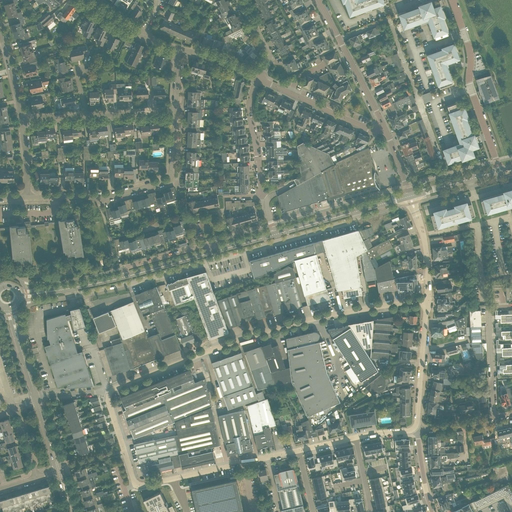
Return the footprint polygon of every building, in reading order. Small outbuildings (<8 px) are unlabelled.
[(16,0),(7,0),(9,3),(10,3),(10,4),(4,5),(6,12),(15,9),(14,4),(18,3),(16,0)] [(52,0),(49,5),(51,2),(54,4),(52,7),(54,8),(54,9),(57,6),(61,0),(52,0)] [(124,0),(116,0),(114,4),(117,7),(116,9),(123,13),(125,9),(127,10),(127,9),(126,9),(132,0),(127,0),(127,1),(124,0)] [(266,2),(265,0),(264,0),(255,5),(256,7),(258,6),(259,9),(267,6),(265,3),(266,2)] [(300,0),(298,0),(290,4),(293,9),(303,4),(302,3),(303,3),(301,0),(300,0)] [(343,0),(344,3),(346,2),(351,16),(365,10),(366,10),(367,11),(370,10),(370,8),(371,8),(389,2),(388,0),(343,0)] [(134,3),(133,4),(130,9),(133,10),(130,16),(137,20),(139,16),(140,17),(140,16),(139,16),(141,13),(141,12),(138,10),(140,7),(137,5),(139,3),(135,1),(134,3)] [(428,19),(430,23),(436,40),(448,35),(442,18),(444,18),(440,7),(433,9),(431,2),(420,6),(420,8),(400,15),(405,28),(424,21),(428,19)] [(229,3),(219,8),(222,13),(220,14),(221,17),(230,12),(229,10),(228,6),(230,5),(229,3)] [(70,6),(63,14),(60,12),(56,16),(60,19),(63,16),(67,19),(71,15),(72,16),(75,19),(78,15),(73,12),(75,9),(70,6)] [(267,6),(259,9),(261,12),(259,13),(260,16),(269,11),(267,6)] [(15,9),(6,12),(8,18),(14,16),(14,17),(13,17),(14,20),(23,18),(21,12),(17,13),(15,9)] [(298,20),(308,15),(307,13),(308,13),(307,10),(306,11),(305,10),(303,11),(302,9),(294,13),(295,15),(296,15),(298,20)] [(160,29),(175,36),(178,31),(179,31),(180,27),(170,23),(174,13),(168,11),(165,18),(169,20),(168,22),(164,20),(160,29)] [(272,16),(269,11),(260,16),(262,18),(263,17),(265,20),(272,16)] [(230,12),(221,17),(223,20),(225,19),(228,24),(240,18),(239,16),(236,17),(234,14),(232,15),(230,12)] [(47,13),(39,20),(42,23),(50,16),(47,13)] [(50,15),(42,23),(45,27),(53,19),(50,15)] [(308,15),(298,20),(301,24),(300,25),(301,28),(307,25),(305,22),(307,21),(311,20),(310,18),(311,18),(309,15),(309,16),(308,15)] [(23,18),(14,20),(15,23),(16,23),(16,24),(10,26),(12,32),(22,29),(20,25),(24,23),(23,18)] [(240,18),(228,24),(232,33),(241,28),(239,26),(240,25),(238,22),(241,21),(240,18)] [(85,19),(82,24),(80,28),(85,31),(83,36),(89,39),(92,33),(94,29),(92,32),(89,30),(93,23),(85,19)] [(272,20),(269,21),(265,24),(266,27),(265,27),(266,30),(276,25),(275,22),(274,23),(272,20)] [(276,25),(266,30),(267,32),(269,31),(270,34),(277,31),(276,28),(277,27),(276,25)] [(301,28),(302,31),(301,31),(304,36),(303,37),(316,30),(315,29),(316,29),(315,26),(314,26),(313,25),(310,27),(308,28),(307,25),(301,28)] [(196,34),(180,27),(179,31),(178,31),(175,36),(192,43),(196,34)] [(241,28),(228,35),(233,39),(241,35),(243,39),(242,40),(244,43),(245,42),(250,37),(249,37),(247,35),(248,34),(244,27),(241,28)] [(98,28),(95,32),(93,37),(99,40),(97,44),(103,47),(105,41),(106,39),(102,37),(105,31),(98,28)] [(22,29),(12,32),(14,39),(20,37),(21,38),(20,38),(21,41),(29,38),(27,33),(25,33),(24,29),(22,29)] [(373,29),(366,32),(368,37),(368,38),(369,38),(370,38),(376,35),(373,29)] [(316,30),(303,37),(305,41),(305,42),(308,41),(313,38),(318,35),(318,34),(319,34),(317,31),(316,31),(316,30)] [(277,31),(270,34),(272,37),(270,38),(272,41),(280,36),(277,31)] [(203,32),(200,38),(198,42),(199,42),(202,43),(202,44),(209,46),(211,39),(206,38),(208,33),(203,32)] [(363,33),(354,37),(349,39),(353,47),(355,46),(357,49),(362,47),(360,44),(361,43),(359,40),(365,38),(363,33)] [(225,43),(222,49),(221,51),(228,54),(229,54),(231,56),(236,51),(234,49),(233,50),(229,48),(233,39),(228,35),(227,35),(223,37),(225,41),(225,43)] [(105,41),(103,47),(102,48),(106,50),(107,47),(113,50),(114,47),(115,44),(117,45),(119,40),(111,36),(108,42),(105,41)] [(283,41),(280,36),(272,41),(273,43),(274,42),(276,45),(283,41)] [(252,39),(250,37),(245,42),(251,47),(246,52),(253,59),(257,55),(256,54),(258,52),(258,51),(257,51),(257,50),(256,51),(255,50),(255,49),(251,40),(252,39)] [(221,42),(211,39),(209,46),(216,48),(217,46),(219,47),(219,48),(222,49),(225,43),(221,42)] [(317,49),(327,44),(326,43),(327,43),(325,40),(324,39),(314,44),(317,49)] [(34,40),(31,41),(26,42),(27,45),(19,48),(21,55),(33,51),(31,45),(35,43),(34,40)] [(283,41),(276,45),(277,48),(276,49),(277,51),(287,46),(286,44),(284,45),(283,41)] [(136,43),(134,48),(127,63),(135,67),(144,47),(136,43)] [(327,44),(317,49),(319,54),(329,49),(329,48),(328,45),(327,45),(327,44)] [(428,56),(433,69),(433,70),(435,69),(436,72),(434,73),(440,89),(453,84),(445,64),(459,59),(454,45),(443,49),(443,50),(428,56)] [(288,48),(287,46),(277,51),(278,54),(280,53),(281,56),(286,54),(288,52),(287,49),(288,48)] [(87,53),(86,49),(86,47),(79,48),(79,50),(70,52),(71,61),(84,59),(83,54),(87,53)] [(236,51),(231,56),(233,58),(234,57),(243,61),(244,61),(245,62),(245,63),(245,64),(246,64),(247,64),(249,62),(250,63),(253,59),(246,52),(245,50),(243,52),(244,54),(242,57),(236,51)] [(372,63),(371,60),(370,57),(376,54),(374,50),(368,53),(367,52),(360,56),(363,63),(364,63),(366,66),(368,65),(372,63)] [(34,55),(33,51),(21,55),(24,62),(31,60),(32,63),(37,61),(40,60),(39,57),(37,57),(36,55),(34,55)] [(333,74),(343,69),(340,64),(338,64),(337,62),(339,61),(337,62),(336,60),(338,59),(335,53),(325,58),(328,64),(327,64),(326,64),(329,70),(330,70),(330,69),(333,74)] [(398,54),(391,56),(394,63),(395,62),(400,60),(398,54)] [(157,55),(156,60),(153,66),(164,70),(168,59),(157,55)] [(286,69),(296,64),(294,59),(295,58),(293,55),(289,56),(292,60),(284,64),(284,65),(285,68),(286,67),(286,69)] [(60,58),(55,59),(54,60),(56,69),(58,69),(58,72),(60,71),(61,74),(69,73),(67,66),(65,67),(64,62),(61,63),(60,58)] [(37,61),(32,63),(29,64),(30,68),(23,69),(25,77),(37,75),(36,70),(39,69),(37,61)] [(198,73),(201,63),(194,61),(191,71),(198,73)] [(287,70),(286,70),(288,73),(288,72),(289,74),(290,73),(296,70),(299,69),(299,68),(300,68),(300,67),(301,67),(301,66),(301,65),(300,65),(299,62),(296,64),(286,69),(287,70)] [(208,65),(201,63),(198,73),(205,75),(204,78),(209,79),(211,72),(206,71),(208,65)] [(366,72),(369,78),(377,74),(383,71),(380,67),(373,69),(369,72),(369,71),(367,72),(366,72)] [(329,87),(324,84),(319,94),(325,96),(326,95),(328,96),(327,97),(327,98),(328,96),(330,97),(330,98),(333,99),(340,102),(344,94),(352,90),(349,83),(347,80),(346,80),(345,78),(347,77),(345,78),(344,76),(346,75),(343,69),(333,74),(336,80),(337,79),(338,81),(339,82),(338,82),(339,84),(340,84),(341,86),(339,87),(336,84),(335,83),(333,86),(334,86),(336,89),(335,91),(334,90),(332,89),(331,89),(329,88),(329,87)] [(217,70),(216,78),(224,79),(225,77),(225,73),(217,70)] [(370,81),(371,82),(384,76),(386,75),(385,72),(381,74),(378,76),(377,74),(369,78),(369,79),(369,81),(370,81)] [(380,84),(379,81),(387,77),(386,75),(384,76),(371,82),(372,84),(371,85),(372,86),(373,86),(373,87),(380,84)] [(319,94),(324,84),(318,81),(319,80),(317,79),(316,79),(313,77),(313,78),(313,79),(307,76),(303,86),(309,89),(309,87),(312,88),(311,90),(312,88),(314,89),(313,91),(319,94)] [(67,77),(62,78),(58,79),(59,83),(61,82),(63,91),(62,91),(62,92),(72,90),(70,80),(67,81),(67,77)] [(490,77),(478,81),(480,90),(484,101),(496,96),(490,77)] [(233,91),(232,96),(235,96),(235,98),(242,99),(245,82),(236,80),(234,91),(233,91)] [(40,81),(33,83),(29,84),(31,94),(42,91),(40,81)] [(382,86),(379,87),(375,89),(378,95),(394,86),(393,82),(387,85),(388,86),(383,89),(382,86)] [(116,93),(116,84),(109,84),(109,90),(104,90),(104,98),(108,98),(108,102),(114,101),(113,93),(116,93)] [(116,84),(116,93),(119,93),(120,100),(124,100),(124,101),(131,101),(130,89),(124,89),(124,85),(122,84),(120,84),(116,84)] [(391,90),(383,94),(378,96),(381,101),(388,98),(387,96),(392,93),(396,91),(394,87),(390,89),(391,90)] [(189,92),(188,99),(197,99),(200,100),(201,90),(196,89),(192,88),(192,92),(189,92)] [(147,98),(147,93),(147,90),(144,91),(144,90),(141,90),(141,91),(136,91),(136,99),(137,99),(137,100),(143,100),(143,98),(147,98)] [(164,90),(159,90),(153,91),(154,100),(165,99),(164,90)] [(268,103),(272,94),(267,91),(264,97),(261,96),(258,102),(263,104),(265,101),(268,103)] [(98,92),(94,92),(89,93),(90,104),(94,104),(99,104),(98,92)] [(427,98),(423,99),(424,103),(425,102),(432,100),(430,93),(425,94),(427,98)] [(44,94),(41,94),(36,95),(37,98),(30,100),(32,110),(44,107),(42,98),(44,97),(44,94)] [(272,94),(268,103),(266,106),(267,106),(267,107),(270,107),(272,108),(274,109),(277,103),(275,102),(277,97),(272,94)] [(391,104),(387,107),(390,113),(396,111),(415,102),(414,98),(412,94),(408,96),(394,102),(393,103),(391,104)] [(74,96),(59,99),(61,108),(75,105),(74,96)] [(389,99),(388,98),(381,101),(382,104),(381,105),(383,108),(384,107),(384,108),(387,107),(391,104),(393,103),(394,102),(392,98),(389,99)] [(197,99),(188,99),(188,106),(192,106),(192,109),(200,110),(200,106),(197,106),(197,99)] [(280,105),(277,103),(274,109),(277,111),(279,108),(284,110),(288,102),(283,99),(280,105)] [(293,104),(288,102),(284,110),(289,113),(288,116),(291,117),(291,116),(293,111),(291,110),(293,104)] [(447,107),(451,117),(461,144),(444,150),(449,163),(462,158),(463,160),(474,156),(471,149),(478,147),(474,135),(472,136),(467,120),(468,119),(464,108),(459,110),(457,103),(447,107)] [(236,108),(231,108),(229,108),(229,113),(232,113),(233,117),(237,117),(242,116),(242,110),(236,111),(236,108)] [(200,110),(192,109),(192,112),(189,112),(188,119),(197,120),(197,119),(202,120),(202,116),(199,116),(200,110)] [(296,126),(297,126),(295,130),(301,133),(308,119),(309,120),(312,113),(303,109),(300,116),(304,117),(301,123),(298,122),(296,126)] [(389,118),(389,119),(390,121),(391,123),(404,117),(403,115),(397,117),(396,114),(398,114),(396,111),(390,113),(392,116),(389,118)] [(0,128),(2,128),(1,123),(8,122),(7,114),(0,115),(0,128)] [(315,114),(313,119),(312,121),(314,122),(311,130),(309,129),(310,128),(306,126),(303,132),(312,134),(320,116),(315,114)] [(320,116),(312,134),(315,135),(319,124),(322,125),(325,118),(320,116)] [(237,117),(233,117),(230,117),(230,122),(233,122),(233,126),(239,126),(243,125),(243,119),(237,120),(237,117)] [(405,120),(404,117),(391,123),(392,125),(392,126),(393,127),(393,128),(394,128),(397,127),(398,130),(405,127),(404,124),(401,125),(400,123),(405,120)] [(197,120),(188,119),(188,126),(192,127),(192,129),(200,130),(200,126),(197,126),(197,120)] [(324,126),(326,127),(323,134),(322,134),(319,135),(321,137),(323,136),(326,134),(332,121),(327,119),(324,126)] [(273,121),(270,122),(265,122),(266,126),(264,126),(264,132),(267,132),(274,132),(279,131),(279,128),(273,128),(273,121)] [(326,134),(323,136),(325,139),(328,137),(329,136),(331,129),(333,130),(336,124),(332,121),(326,134)] [(150,133),(154,132),(159,132),(158,123),(149,124),(149,126),(150,133)] [(133,133),(133,129),(132,124),(123,125),(123,127),(124,134),(133,133)] [(336,135),(335,138),(334,140),(335,141),(338,139),(340,133),(343,127),(338,124),(334,134),(336,135)] [(107,134),(107,131),(106,126),(97,127),(97,129),(98,135),(107,134)] [(149,126),(140,127),(141,136),(151,135),(150,133),(149,126)] [(239,126),(233,126),(232,126),(232,135),(234,135),(241,134),(245,134),(245,128),(239,129),(239,126)] [(81,135),(81,132),(80,127),(71,128),(71,130),(72,130),(73,139),(73,137),(81,135)] [(123,127),(114,129),(115,138),(125,137),(124,134),(123,127)] [(343,135),(341,141),(338,142),(339,143),(339,144),(344,142),(349,129),(343,127),(340,133),(343,135)] [(403,131),(396,134),(397,136),(397,137),(398,138),(398,139),(399,139),(402,138),(402,140),(407,138),(406,134),(411,132),(409,127),(403,130),(403,131)] [(2,128),(0,128),(0,135),(0,137),(0,136),(0,141),(1,141),(11,140),(9,130),(3,131),(2,128)] [(46,138),(55,137),(54,128),(45,130),(45,131),(46,138)] [(97,129),(88,130),(90,142),(99,141),(98,135),(97,129)] [(188,132),(188,139),(197,140),(200,140),(201,130),(200,130),(192,129),(191,132),(188,132)] [(354,131),(349,129),(344,142),(346,143),(349,137),(354,139),(356,135),(353,134),(354,131)] [(72,130),(71,130),(62,131),(63,140),(73,139),(72,130)] [(37,143),(37,141),(47,140),(46,138),(45,131),(36,133),(36,135),(33,136),(34,143),(37,143)] [(274,132),(267,132),(267,136),(265,136),(265,142),(269,142),(277,141),(281,141),(281,138),(275,138),(274,132)] [(424,142),(425,142),(430,140),(427,132),(422,134),(424,142)] [(359,133),(357,138),(355,144),(356,145),(357,146),(359,145),(358,144),(361,143),(364,135),(359,133)] [(241,137),(241,134),(234,135),(234,140),(237,140),(238,144),(243,143),(247,143),(247,137),(241,137)] [(344,151),(343,151),(339,154),(341,158),(345,156),(357,150),(366,145),(369,138),(364,135),(361,143),(358,144),(359,145),(357,146),(355,147),(350,148),(344,151)] [(197,140),(188,139),(188,146),(192,147),(192,149),(200,150),(202,150),(202,148),(200,148),(200,147),(196,147),(197,140)] [(11,140),(1,141),(2,150),(0,150),(0,154),(6,154),(6,150),(12,149),(11,140)] [(277,141),(269,142),(269,146),(267,146),(268,152),(283,151),(283,148),(283,147),(277,148),(277,141)] [(297,144),(298,153),(299,157),(301,177),(294,179),(297,185),(304,181),(332,166),(335,165),(334,164),(331,157),(329,154),(303,142),(301,144),(301,143),(300,142),(297,144)] [(238,144),(236,144),(236,153),(237,153),(239,152),(239,153),(244,152),(249,152),(249,146),(243,146),(243,143),(238,144)] [(418,148),(417,145),(403,150),(405,155),(409,153),(412,152),(412,151),(418,148)] [(336,165),(335,165),(338,172),(344,195),(376,185),(376,186),(377,186),(375,182),(374,179),(374,175),(375,172),(375,170),(375,168),(375,167),(375,165),(374,163),(373,162),(372,160),(371,159),(370,156),(369,154),(368,151),(368,148),(368,147),(368,148),(364,150),(358,152),(337,162),(335,163),(336,165)] [(200,150),(192,149),(191,152),(187,152),(187,159),(199,160),(199,157),(196,157),(196,153),(199,153),(200,150)] [(286,151),(283,151),(268,152),(268,157),(270,157),(270,161),(283,161),(283,159),(279,159),(278,156),(287,155),(287,151),(286,151)] [(239,153),(239,152),(237,153),(238,162),(245,161),(250,161),(250,155),(244,155),(244,152),(239,153)] [(421,157),(407,162),(409,168),(417,165),(415,162),(427,158),(426,155),(421,157)] [(199,160),(187,159),(187,166),(191,167),(190,169),(198,170),(199,160)] [(148,162),(148,160),(139,161),(139,169),(148,169),(148,162)] [(283,161),(270,161),(268,161),(268,167),(270,167),(270,171),(278,171),(278,164),(284,164),(283,163),(287,163),(287,160),(283,161)] [(157,162),(148,162),(148,169),(148,171),(157,171),(157,162)] [(248,166),(245,166),(245,163),(233,163),(233,167),(237,167),(237,172),(249,172),(248,166)] [(417,165),(409,168),(411,173),(418,170),(418,168),(424,166),(423,163),(417,165)] [(332,166),(304,181),(311,204),(344,195),(338,172),(335,165),(332,166)] [(74,179),(74,170),(74,168),(64,168),(64,180),(73,180),(74,179)] [(99,170),(99,168),(89,168),(89,176),(98,176),(99,176),(99,170)] [(123,170),(124,170),(124,168),(114,168),(114,176),(123,176),(123,170)] [(198,170),(190,169),(190,172),(185,172),(185,179),(195,180),(197,180),(198,173),(198,170)] [(74,179),(73,180),(74,182),(83,181),(83,170),(74,170),(74,179)] [(108,170),(99,170),(99,176),(98,176),(98,178),(108,178),(108,170)] [(133,170),(124,170),(123,170),(123,176),(123,178),(133,178),(133,170)] [(278,171),(270,171),(268,171),(269,177),(271,177),(271,181),(278,181),(278,179),(281,179),(281,174),(284,174),(284,170),(278,171)] [(40,174),(40,172),(36,172),(36,180),(40,180),(40,183),(49,183),(49,176),(49,174),(40,174)] [(58,185),(58,176),(49,176),(49,183),(49,185),(58,185)] [(195,180),(185,179),(185,186),(189,187),(188,190),(193,190),(196,190),(197,187),(195,187),(195,180)] [(311,204),(304,181),(297,185),(277,196),(282,212),(311,204)] [(238,185),(238,191),(236,191),(235,192),(235,195),(246,194),(246,193),(248,193),(248,191),(249,191),(249,185),(238,185)] [(177,200),(174,187),(170,188),(170,191),(163,193),(164,196),(166,203),(177,200)] [(505,194),(481,201),(485,214),(491,212),(506,208),(509,207),(511,206),(511,190),(504,192),(505,194)] [(155,192),(151,193),(152,196),(151,196),(154,206),(155,209),(159,208),(167,206),(166,203),(164,196),(156,198),(155,192)] [(148,198),(140,200),(142,207),(143,210),(154,206),(151,196),(152,196),(151,193),(147,195),(148,198)] [(142,207),(140,200),(133,202),(132,199),(128,200),(131,210),(142,207)] [(125,204),(117,206),(118,209),(120,216),(120,215),(132,213),(131,210),(128,200),(124,201),(125,204)] [(435,214),(431,216),(434,229),(452,224),(458,223),(457,222),(475,217),(471,204),(467,205),(466,203),(455,207),(456,209),(446,211),(446,209),(434,213),(435,214)] [(110,208),(106,209),(110,225),(122,222),(121,219),(120,215),(120,216),(118,209),(111,211),(110,208)] [(252,222),(250,214),(246,215),(246,213),(244,214),(247,223),(252,222)] [(65,220),(59,221),(60,223),(64,253),(67,253),(67,255),(74,254),(74,256),(81,254),(76,225),(74,225),(73,220),(79,219),(78,214),(72,215),(72,216),(65,217),(65,220)] [(241,225),(239,217),(235,218),(235,216),(233,217),(234,222),(236,227),(241,225)] [(406,216),(399,219),(398,217),(392,220),(393,223),(391,223),(391,222),(384,225),(386,230),(393,227),(398,225),(409,221),(406,216)] [(31,228),(30,225),(30,221),(24,222),(24,223),(16,224),(16,227),(10,227),(11,229),(13,259),(16,259),(16,262),(23,261),(23,263),(30,262),(27,232),(25,232),(25,228),(31,228)] [(180,225),(172,227),(173,230),(175,237),(187,233),(183,221),(179,222),(180,225)] [(409,221),(398,225),(393,227),(394,229),(396,233),(411,226),(409,221)] [(371,227),(361,230),(359,231),(362,238),(363,239),(374,234),(371,227)] [(159,234),(150,236),(153,246),(165,243),(163,236),(162,233),(161,230),(161,231),(160,231),(159,231),(159,232),(158,233),(159,234)] [(173,230),(162,233),(163,236),(165,243),(176,240),(175,237),(173,230)] [(358,230),(331,238),(323,240),(326,251),(337,291),(342,290),(344,298),(351,297),(351,298),(352,299),(353,299),(354,299),(355,298),(356,297),(356,296),(362,295),(361,286),(356,256),(361,253),(366,251),(368,250),(363,241),(363,239),(362,238),(359,231),(358,230)] [(153,246),(150,236),(150,233),(146,234),(146,237),(139,239),(142,249),(153,246)] [(409,234),(404,236),(402,236),(402,237),(399,238),(401,244),(411,241),(409,234)] [(127,240),(120,242),(119,239),(115,240),(116,246),(118,253),(129,250),(127,243),(127,240)] [(139,239),(127,243),(129,250),(130,253),(142,249),(139,239)] [(368,239),(363,241),(368,250),(373,247),(368,239)] [(388,239),(373,247),(368,250),(366,251),(370,260),(393,248),(391,243),(388,239)] [(326,251),(323,240),(313,243),(316,254),(326,251)] [(411,241),(401,244),(399,244),(398,245),(401,251),(413,247),(411,241)] [(316,254),(313,243),(250,261),(251,266),(254,278),(265,274),(294,260),(316,254)] [(447,247),(438,248),(433,248),(433,254),(447,253),(453,252),(460,247),(459,245),(452,246),(452,248),(447,248),(447,247)] [(366,251),(361,253),(366,281),(377,279),(376,275),(375,270),(374,269),(374,268),(373,265),(370,260),(366,251)] [(329,300),(316,254),(294,260),(308,306),(329,300)] [(389,261),(374,269),(375,270),(376,275),(377,279),(377,283),(394,279),(391,268),(390,264),(389,261)] [(440,265),(436,266),(436,267),(434,267),(435,272),(446,271),(446,267),(448,267),(449,266),(449,264),(452,264),(452,261),(442,262),(443,265),(440,265)] [(294,277),(296,277),(293,268),(288,266),(273,274),(275,282),(294,277)] [(206,272),(178,280),(179,279),(172,283),(172,282),(169,284),(169,283),(167,284),(169,290),(170,290),(189,284),(195,299),(199,311),(202,320),(204,324),(209,339),(228,332),(227,329),(217,301),(206,272)] [(404,277),(396,279),(398,290),(399,290),(399,291),(400,291),(401,291),(402,291),(402,290),(404,290),(404,291),(411,290),(412,290),(413,290),(414,290),(415,290),(415,289),(416,289),(417,289),(417,288),(418,288),(419,287),(418,287),(417,288),(417,279),(414,279),(414,275),(404,277)] [(301,301),(294,277),(275,282),(283,310),(292,308),(293,310),(303,307),(301,302),(301,301)] [(394,279),(377,283),(378,292),(398,290),(396,279),(394,279)] [(444,291),(449,291),(452,291),(452,285),(448,286),(448,287),(445,288),(445,285),(446,285),(446,281),(439,281),(440,285),(437,285),(437,292),(444,291)] [(283,310),(275,282),(257,288),(265,316),(274,313),(274,315),(284,312),(283,310)] [(189,284),(170,290),(175,305),(195,299),(189,284)] [(164,307),(158,292),(156,287),(135,295),(141,310),(143,316),(151,313),(164,307)] [(265,316),(257,288),(238,293),(246,321),(255,318),(256,320),(265,317),(265,316)] [(237,294),(217,301),(227,329),(247,323),(246,321),(238,293),(237,293),(237,294)] [(440,295),(441,299),(438,299),(438,305),(455,304),(454,301),(448,302),(447,295),(440,295)] [(467,309),(467,301),(459,307),(463,312),(467,309)] [(133,302),(111,310),(117,326),(123,340),(132,336),(145,331),(135,306),(133,302)] [(66,316),(68,320),(73,319),(75,330),(86,326),(80,307),(71,309),(72,314),(66,316)] [(159,333),(148,338),(152,347),(157,359),(167,355),(181,349),(164,307),(151,313),(159,333)] [(117,326),(111,310),(93,317),(97,326),(99,333),(117,326)] [(470,326),(481,326),(481,310),(470,310),(470,326)] [(445,313),(442,313),(437,314),(437,319),(446,318),(446,316),(452,315),(452,314),(455,314),(454,311),(445,312),(445,313)] [(78,353),(68,320),(66,316),(66,314),(47,320),(48,339),(49,339),(50,345),(45,346),(47,352),(45,353),(46,356),(48,356),(50,361),(78,353)] [(189,314),(175,319),(184,346),(202,339),(199,331),(195,333),(189,314)] [(467,326),(467,314),(454,319),(458,330),(467,326)] [(410,323),(411,323),(416,324),(417,316),(403,315),(402,318),(410,319),(410,323)] [(373,331),(372,339),(371,347),(370,358),(371,358),(377,359),(390,360),(391,351),(391,348),(392,344),(393,332),(393,328),(394,317),(374,320),(373,331)] [(349,324),(348,324),(348,325),(364,349),(371,347),(372,339),(373,320),(371,320),(367,321),(364,322),(360,322),(359,322),(356,323),(353,323),(353,324),(349,324)] [(330,329),(328,330),(334,338),(331,339),(333,339),(351,367),(358,379),(360,381),(361,381),(378,370),(364,349),(348,325),(343,327),(335,328),(330,329)] [(471,344),(477,358),(483,357),(481,326),(470,326),(471,344)] [(439,327),(436,327),(435,328),(432,328),(432,336),(443,336),(443,335),(446,334),(446,329),(439,328),(439,327)] [(404,332),(403,336),(400,335),(400,338),(403,339),(412,339),(412,333),(409,332),(409,329),(404,329),(404,332)] [(132,336),(123,340),(122,340),(120,336),(120,338),(122,343),(127,360),(130,369),(131,369),(131,370),(135,369),(134,368),(157,359),(152,347),(148,338),(145,331),(132,336)] [(314,332),(286,338),(287,343),(290,367),(292,381),(307,417),(340,402),(327,372),(326,369),(320,342),(323,341),(315,342),(315,341),(316,341),(317,340),(319,339),(319,337),(319,335),(319,334),(317,333),(316,332),(314,332)] [(122,343),(113,346),(104,348),(112,375),(130,369),(127,360),(122,343)] [(271,372),(286,368),(278,345),(272,347),(270,343),(262,346),(271,372)] [(271,372),(262,346),(244,352),(258,389),(279,384),(291,381),(292,381),(290,367),(286,368),(271,372)] [(456,346),(446,349),(447,354),(457,352),(456,346)] [(50,361),(51,365),(49,366),(51,369),(52,369),(55,378),(53,378),(54,382),(56,381),(58,387),(67,384),(68,388),(93,386),(82,351),(78,353),(50,361)] [(411,352),(406,352),(399,351),(398,360),(402,360),(402,358),(410,359),(411,352)] [(253,386),(243,357),(241,352),(227,357),(238,391),(253,386)] [(445,359),(445,355),(433,354),(433,360),(439,361),(438,363),(439,363),(441,364),(444,363),(444,360),(445,359)] [(212,363),(223,397),(238,391),(227,357),(219,360),(212,363)] [(397,375),(400,375),(404,376),(404,374),(411,374),(412,367),(405,366),(405,363),(402,364),(398,366),(398,369),(400,369),(399,375),(397,375)] [(431,373),(431,375),(431,376),(434,377),(439,377),(439,379),(443,379),(448,379),(447,379),(448,369),(440,368),(440,369),(437,369),(437,370),(433,370),(432,370),(432,372),(432,373),(431,373)] [(137,391),(137,392),(121,399),(126,410),(163,395),(164,398),(195,385),(194,383),(195,382),(190,371),(168,380),(168,379),(163,381),(164,382),(140,391),(140,389),(137,391)] [(389,390),(387,384),(385,379),(383,373),(365,387),(372,395),(373,394),(381,392),(389,390)] [(394,376),(394,382),(397,383),(401,383),(402,381),(409,381),(409,374),(411,374),(404,374),(404,376),(400,375),(397,375),(397,377),(394,376)] [(163,395),(126,410),(123,411),(134,438),(175,422),(181,420),(182,423),(185,422),(186,428),(194,426),(214,421),(206,383),(205,378),(195,382),(194,383),(195,385),(164,398),(163,395)] [(433,382),(431,389),(441,391),(443,384),(433,382)] [(396,387),(396,393),(410,393),(410,388),(407,388),(407,384),(404,385),(396,387)] [(253,386),(238,391),(223,397),(228,410),(233,408),(258,399),(256,394),(253,386)] [(501,399),(503,405),(504,404),(504,406),(507,405),(510,404),(509,399),(511,398),(511,399),(510,393),(509,388),(505,389),(505,390),(501,391),(502,394),(501,395),(502,399),(501,399)] [(262,391),(256,394),(258,399),(259,402),(265,399),(262,391)] [(268,398),(265,399),(259,402),(247,406),(257,449),(264,448),(264,447),(267,446),(267,447),(274,445),(269,427),(276,425),(274,421),(268,401),(268,398)] [(473,401),(466,402),(467,412),(474,411),(473,401)] [(76,407),(76,406),(74,402),(73,402),(71,403),(66,404),(64,405),(65,410),(76,407)] [(467,412),(466,402),(459,403),(460,414),(467,412)] [(401,403),(401,404),(401,415),(397,415),(397,423),(407,423),(407,417),(406,417),(406,415),(410,415),(410,403),(401,403)] [(78,413),(76,407),(65,410),(67,416),(78,413)] [(440,409),(428,408),(427,414),(435,415),(435,416),(442,417),(443,410),(440,409)] [(244,410),(219,416),(225,444),(226,444),(227,449),(226,450),(228,456),(237,454),(237,453),(238,453),(239,454),(239,455),(240,455),(241,454),(242,454),(242,453),(242,452),(244,451),(244,452),(253,450),(252,444),(251,444),(249,439),(251,439),(244,410)] [(374,410),(359,413),(355,414),(348,415),(351,427),(356,427),(372,424),(376,423),(375,417),(374,410)] [(331,414),(332,418),(336,431),(340,430),(341,430),(342,430),(341,427),(345,426),(343,417),(336,419),(334,412),(331,414)] [(78,413),(67,416),(69,421),(79,418),(78,413)] [(79,418),(69,421),(71,427),(81,424),(79,418)] [(8,419),(0,421),(0,425),(1,429),(10,426),(8,419)] [(181,420),(175,422),(178,435),(195,431),(194,426),(186,428),(185,422),(182,423),(181,420)] [(301,424),(298,425),(302,440),(306,439),(307,438),(317,436),(316,429),(313,431),(309,420),(304,422),(306,426),(302,427),(301,424)] [(214,421),(194,426),(195,431),(215,426),(214,421)] [(81,424),(71,427),(72,432),(83,429),(81,424)] [(1,429),(0,429),(0,432),(2,432),(4,436),(12,433),(10,426),(1,429)] [(215,426),(195,431),(199,450),(211,447),(220,445),(216,426),(215,426)] [(498,431),(497,431),(499,438),(511,435),(511,437),(511,438),(511,439),(511,427),(510,428),(501,430),(498,430),(498,431)] [(85,435),(83,429),(72,432),(74,438),(85,435)] [(178,435),(175,435),(179,454),(199,450),(195,431),(178,435)] [(12,433),(4,436),(5,439),(4,440),(5,443),(2,444),(3,446),(9,445),(8,442),(14,440),(12,433)] [(85,435),(74,438),(76,443),(86,440),(85,435)] [(175,435),(154,440),(159,459),(179,454),(175,435)] [(491,445),(491,444),(490,439),(483,440),(482,435),(473,437),(475,445),(487,443),(488,445),(491,445)] [(401,440),(395,441),(395,452),(399,451),(402,451),(401,447),(409,446),(409,443),(409,441),(409,440),(406,440),(406,439),(401,439),(401,440)] [(88,445),(86,440),(76,443),(77,449),(88,445)] [(159,459),(154,440),(134,444),(140,463),(147,462),(159,459)] [(370,444),(364,445),(364,451),(366,456),(372,455),(370,444)] [(9,445),(3,446),(0,447),(1,450),(7,449),(8,452),(10,455),(18,453),(16,446),(10,448),(9,445)] [(90,451),(88,445),(77,449),(79,454),(90,451)] [(212,451),(211,447),(199,450),(202,462),(215,459),(213,451),(212,451)] [(353,447),(347,448),(349,458),(355,457),(354,454),(355,454),(354,450),(353,450),(353,447)] [(199,450),(179,454),(182,466),(202,462),(199,450)] [(341,450),(336,451),(338,462),(344,461),(343,459),(341,450)] [(18,453),(10,455),(7,456),(8,459),(11,459),(12,462),(20,459),(18,453)] [(429,456),(430,468),(435,468),(440,467),(440,462),(446,461),(446,459),(455,458),(454,453),(445,453),(444,453),(429,453),(429,456)] [(182,466),(179,454),(159,459),(161,471),(182,466)] [(332,454),(326,455),(328,466),(334,465),(334,466),(338,466),(336,459),(333,460),(332,454)] [(321,462),(318,463),(319,470),(323,469),(322,467),(328,466),(326,455),(320,456),(321,462)] [(309,457),(307,458),(308,463),(307,464),(308,467),(309,467),(309,469),(315,468),(316,471),(319,470),(318,463),(315,464),(313,456),(311,457),(309,457)] [(22,466),(20,459),(12,462),(13,466),(12,466),(13,469),(22,466)] [(159,459),(147,462),(148,466),(147,466),(149,474),(161,471),(159,459)] [(87,468),(75,472),(77,477),(78,476),(80,481),(78,482),(89,478),(97,476),(97,473),(96,473),(95,472),(89,475),(88,475),(86,469),(87,468)] [(343,468),(340,469),(340,472),(341,474),(343,474),(344,480),(345,479),(348,479),(348,480),(353,479),(353,478),(356,477),(356,476),(356,474),(355,471),(347,472),(346,468),(345,468),(343,468)] [(412,468),(399,470),(400,476),(399,477),(400,480),(407,479),(406,476),(413,474),(413,473),(412,470),(412,468)] [(265,484),(264,482),(269,481),(266,469),(262,470),(261,470),(261,471),(259,471),(262,485),(265,484)] [(298,484),(297,478),(295,473),(294,474),(293,470),(280,473),(281,477),(275,478),(277,486),(279,486),(280,490),(281,490),(285,503),(283,504),(284,510),(281,511),(304,511),(298,485),(297,485),(297,484),(298,484)] [(432,483),(452,479),(452,478),(455,478),(454,474),(446,475),(447,477),(440,478),(440,476),(431,478),(432,483)] [(194,484),(191,485),(192,489),(191,489),(196,511),(243,511),(243,510),(236,480),(229,482),(228,477),(196,484),(197,486),(194,486),(194,484)] [(89,478),(78,482),(80,487),(81,486),(83,491),(92,488),(89,478)] [(452,479),(432,483),(433,488),(436,487),(437,491),(443,490),(441,484),(453,481),(452,478),(452,479)] [(403,483),(401,484),(402,489),(415,486),(414,481),(411,482),(410,480),(403,481),(403,483)] [(474,501),(473,501),(474,502),(477,509),(478,509),(477,508),(481,507),(485,505),(489,503),(493,501),(497,499),(500,497),(501,497),(504,495),(505,495),(506,499),(508,503),(510,507),(511,510),(511,511),(511,510),(511,492),(508,484),(488,494),(474,501)] [(49,486),(43,488),(47,501),(53,499),(49,486)] [(415,486),(402,489),(403,494),(406,494),(406,496),(413,494),(413,492),(416,492),(415,486)] [(43,488),(38,489),(43,507),(44,507),(43,502),(47,501),(43,488)] [(92,488),(83,491),(82,491),(83,497),(85,496),(86,501),(95,498),(108,494),(107,491),(103,493),(103,491),(96,493),(97,495),(94,495),(92,488)] [(38,489),(32,491),(36,504),(40,503),(42,507),(43,507),(38,489)] [(32,491),(27,493),(32,510),(34,510),(32,505),(36,504),(32,491)] [(145,499),(143,500),(148,511),(149,510),(149,511),(174,511),(172,506),(168,508),(167,506),(167,505),(166,504),(166,505),(165,503),(166,502),(165,502),(161,492),(158,493),(157,494),(157,495),(155,496),(155,495),(149,497),(149,498),(147,499),(146,499),(145,499)] [(32,510),(27,493),(21,494),(25,507),(29,506),(31,511),(32,510)] [(438,501),(441,507),(455,502),(454,499),(453,495),(452,496),(451,493),(444,495),(445,499),(443,499),(438,501)] [(25,507),(21,494),(16,496),(20,511),(22,511),(21,509),(25,507)] [(406,504),(402,506),(403,510),(406,509),(413,509),(414,509),(412,503),(416,502),(419,501),(417,495),(407,498),(405,499),(406,504)] [(20,511),(16,496),(10,498),(14,511),(18,509),(19,511),(20,511)] [(14,511),(10,498),(5,499),(8,511),(10,511),(14,511)] [(95,498),(86,501),(85,501),(86,506),(88,506),(89,510),(98,507),(98,508),(103,506),(102,503),(97,505),(95,498)] [(355,498),(352,499),(353,506),(357,505),(358,511),(360,511),(362,510),(364,510),(362,500),(356,502),(355,498)] [(8,511),(5,499),(0,500),(0,503),(2,511),(8,511)] [(349,500),(343,501),(344,511),(349,511),(350,511),(350,506),(353,506),(352,499),(349,499),(349,500)] [(337,500),(334,501),(334,508),(337,507),(337,511),(344,511),(343,501),(337,502),(337,500)] [(329,506),(318,509),(319,511),(318,511),(330,511),(330,508),(334,508),(334,501),(328,501),(329,506)] [(455,502),(441,507),(442,511),(443,511),(454,508),(455,511),(462,508),(462,507),(469,504),(469,503),(467,504),(466,502),(460,505),(457,506),(455,502)]
